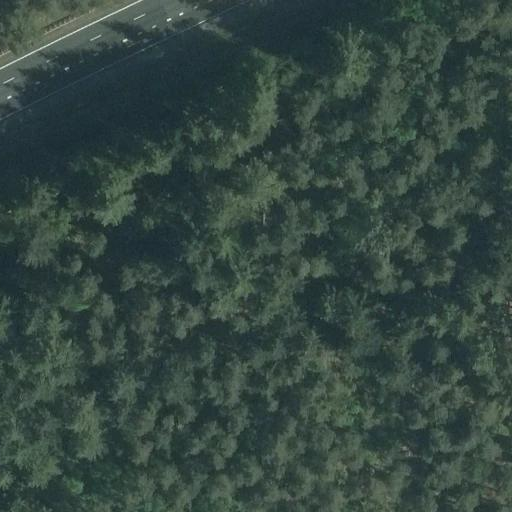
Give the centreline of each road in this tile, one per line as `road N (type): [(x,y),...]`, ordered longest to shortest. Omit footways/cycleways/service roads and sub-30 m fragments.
road 1 (track): [(408,511),(383,305),(364,280),(337,267),(310,271),(219,319),(173,330),(56,424),(35,434),(0,434)]
road 2 (motorway): [(0,85),(176,0)]
